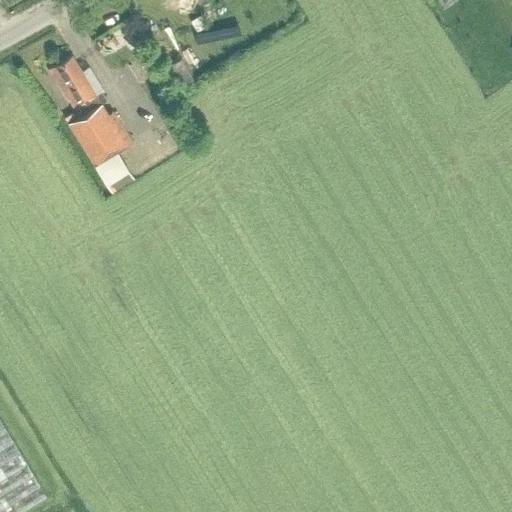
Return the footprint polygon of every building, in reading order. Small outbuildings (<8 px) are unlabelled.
[(216,17),(228,13),(223,0),(211,5),(216,17)] [(203,41),(217,32),(203,12),(189,22),(203,41)] [(72,53),(48,68),(68,100),(69,99),(79,115),(68,122),(97,165),(133,142),(113,109),(108,112),(72,53)] [(171,61),(183,82),(193,76),(181,55),(171,61)] [(123,159),(101,172),(112,190),(134,176),(123,159)] [(0,418),(0,511),(13,511),(45,493),(0,418)] [(102,511),(91,486),(34,511),(102,511)]
